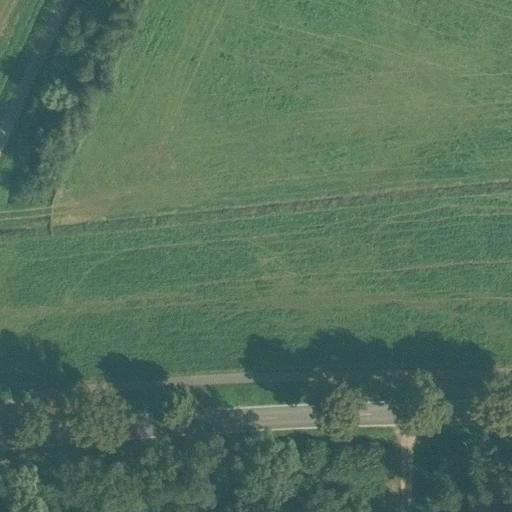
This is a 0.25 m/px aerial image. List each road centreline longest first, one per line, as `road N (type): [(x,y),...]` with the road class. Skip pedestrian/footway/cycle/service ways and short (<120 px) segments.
road 1 (tertiary): [(0,439),(192,421),(511,412)]
road 2 (track): [(0,143),(66,0)]
